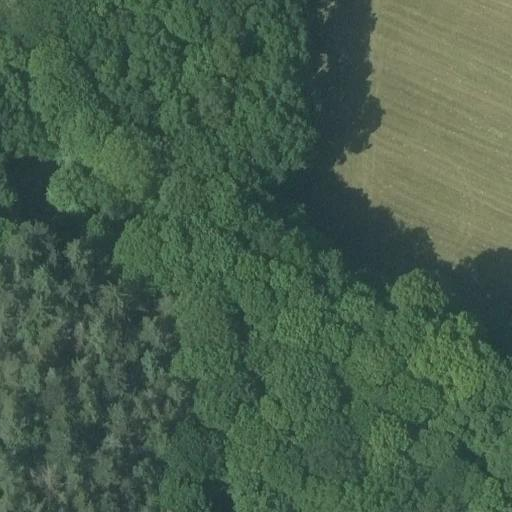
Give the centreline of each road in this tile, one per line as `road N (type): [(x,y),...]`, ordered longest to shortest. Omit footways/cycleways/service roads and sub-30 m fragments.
road 1 (tertiary): [(511,416),(127,223),(69,169)]
road 2 (tertiary): [(69,169),(28,67),(22,0)]
